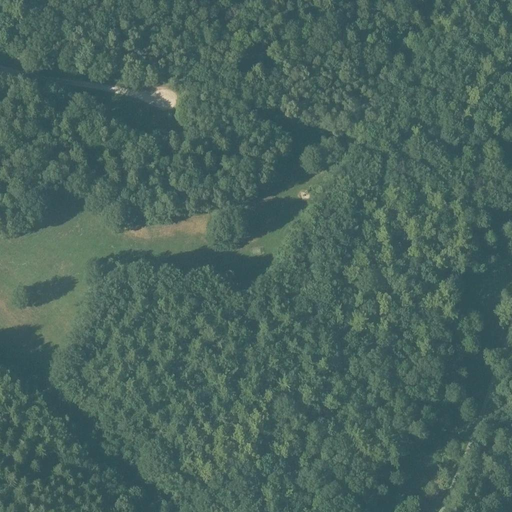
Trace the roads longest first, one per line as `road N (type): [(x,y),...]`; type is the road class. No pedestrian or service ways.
road 1 (track): [(141,511),(188,439),(263,397),(287,365),(319,302),(348,200),(375,158)]
road 2 (track): [(182,511),(151,493),(0,334)]
road 3 (track): [(375,158),(481,0)]
road 4 (track): [(0,68),(164,99)]
road 5 (track): [(287,130),(214,84),(173,81),(144,96)]
